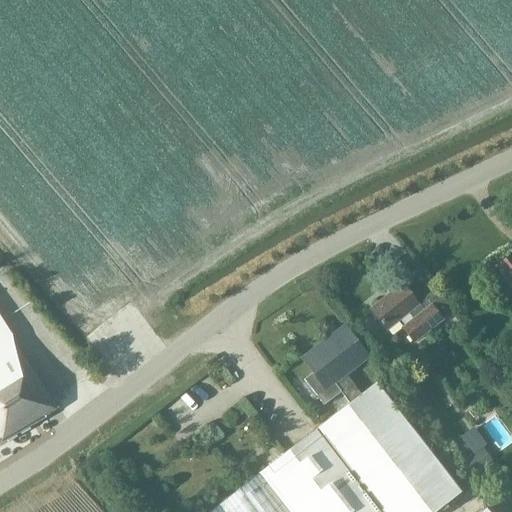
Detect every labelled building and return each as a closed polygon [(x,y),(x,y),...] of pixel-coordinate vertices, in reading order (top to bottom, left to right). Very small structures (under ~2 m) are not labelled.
[(425,273),(432,268),(421,251),(413,256),(425,273)] [(511,253),(492,269),(511,294),(511,253)] [(438,319),(450,309),(434,289),(423,298),(418,292),(410,298),(397,282),(388,289),(391,293),(368,312),(383,330),(406,312),(412,320),(400,330),(411,344),(440,321),(438,319)] [(0,442),(1,444),(43,418),(42,417),(55,409),(0,320),(0,442)] [(256,475),(208,511),(437,511),(453,500),(460,494),(457,491),(374,383),(367,389),(360,395),(345,376),(367,359),(342,327),(300,360),(311,374),(303,380),(323,405),(339,392),(348,404),(347,404),(313,431),(256,475)] [(461,439),(452,446),(463,462),(473,455),(461,439)] [(473,455),(463,462),(472,474),(490,461),(481,449),(473,455)]
